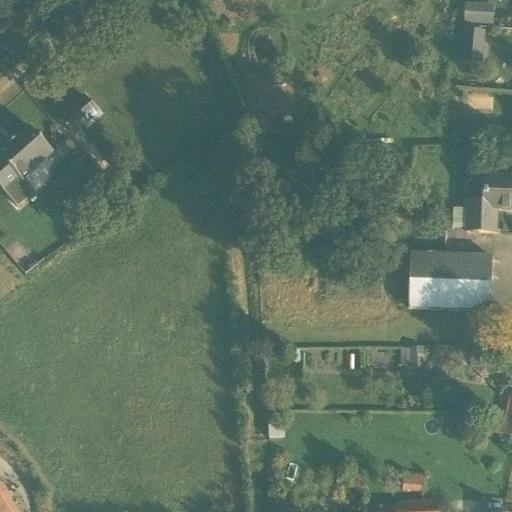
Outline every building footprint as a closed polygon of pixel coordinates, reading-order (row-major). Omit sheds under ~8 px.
[(494,6),(465,4),(464,25),(493,26),(494,6)] [(461,51),(484,53),(485,33),(463,31),(461,51)] [(84,96),(59,119),(67,128),(74,122),(82,130),(100,114),(84,96)] [(485,97),(469,97),(468,109),(485,110),(485,97)] [(54,155),(43,143),(30,128),(0,154),(0,188),(7,197),(54,155)] [(463,233),(476,234),(496,235),(497,211),(511,211),(511,180),(487,180),(485,201),(464,200),(463,233)] [(397,182),(396,196),(415,196),(415,183),(397,182)] [(397,213),(396,224),(408,224),(408,213),(397,213)] [(408,311),(471,313),(491,313),(493,259),(410,256),(408,311)] [(502,348),(469,349),(469,367),(502,366),(502,348)] [(400,367),(410,366),(409,350),(399,350),(400,367)] [(369,353),(304,356),(304,370),(369,370),(369,353)] [(511,387),(511,420),(498,418),(495,434),(511,437),(511,381),(511,387)] [(424,475),(403,474),(403,486),(423,487),(424,475)]
